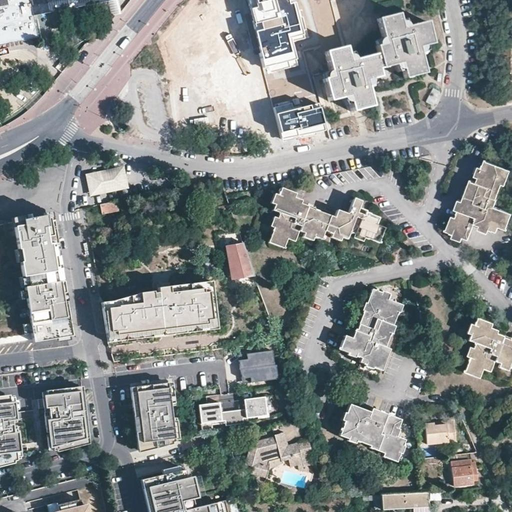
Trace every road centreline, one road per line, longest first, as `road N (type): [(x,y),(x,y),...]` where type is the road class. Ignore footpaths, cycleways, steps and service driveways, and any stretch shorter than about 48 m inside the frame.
road 1 (residential): [(413,403),(345,372),(319,377),(311,351),(341,283),(455,257)]
road 2 (residential): [(91,350),(66,202),(226,167)]
road 3 (residential): [(452,123),(226,167)]
road 4 (residential): [(155,0),(72,117),(8,154)]
road 5 (residential): [(0,481),(100,453),(106,431),(91,350)]
road 6 (residential): [(451,0),(460,47),(452,123)]
